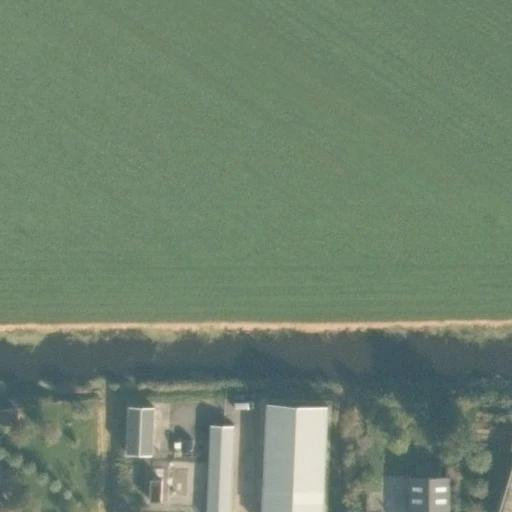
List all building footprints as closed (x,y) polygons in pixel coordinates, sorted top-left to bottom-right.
[(325,511),(330,403),(267,401),(263,507),(260,507),(259,511),(325,511)] [(130,416),(154,418),(154,406),(130,404),(130,416)] [(16,417),(15,408),(4,409),(2,409),(3,424),(16,423),(16,417)] [(130,416),(129,428),(153,430),(154,418),(130,416)] [(210,425),(209,437),(234,438),(234,426),(210,425)] [(129,428),(128,440),(152,442),(153,430),(129,428)] [(233,448),(234,438),(209,437),(209,447),(233,448)] [(152,442),(128,440),(128,452),(152,454),(152,442)] [(209,447),(209,457),(233,458),(233,448),(209,447)] [(208,468),(232,469),(233,458),(209,457),(208,468)] [(442,462),(416,462),(415,472),(412,472),(411,511),(452,511),(452,473),(442,473),(442,462)] [(232,479),(232,469),(208,468),(208,478),(232,479)] [(511,511),(511,471),(499,511),(511,511)] [(163,477),(151,476),(150,502),(162,502),(163,477)] [(232,490),(232,479),(208,478),(207,489),(232,490)] [(207,489),(207,499),(231,500),(232,490),(207,489)] [(207,499),(207,509),(231,510),(231,500),(207,499)]
